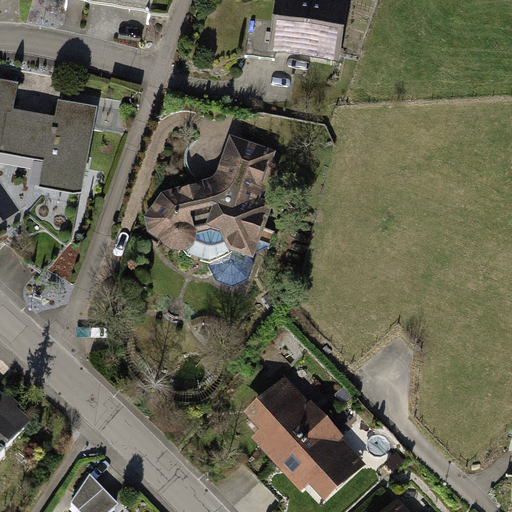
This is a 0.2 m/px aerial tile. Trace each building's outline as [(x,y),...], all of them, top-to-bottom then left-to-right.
[(343,0),(276,0),(269,56),(340,65),(349,1),(343,0)] [(0,85),(0,156),(44,165),(40,189),(79,196),(95,114),(61,108),(58,125),(10,116),(15,89),(0,85)] [(276,156),(232,139),(217,176),(212,182),(209,182),(162,197),(145,224),(147,237),(160,247),(165,253),(173,257),(180,258),(188,256),(208,265),(216,284),(233,291),(249,283),(255,266),(258,255),(271,250),(276,234),(266,231),(275,206),(265,203),(269,191),(274,187),(278,172),(274,163),(276,156)] [(248,422),(261,436),(253,444),(302,496),(310,488),(327,506),(368,468),(348,447),(344,442),(346,440),(312,405),(310,407),(300,395),(289,384),(248,422)] [(0,405),(0,440),(17,422),(0,405)] [(62,511),(111,511),(83,481),(56,506),(62,511)] [(406,511),(398,503),(389,511),(406,511)]
